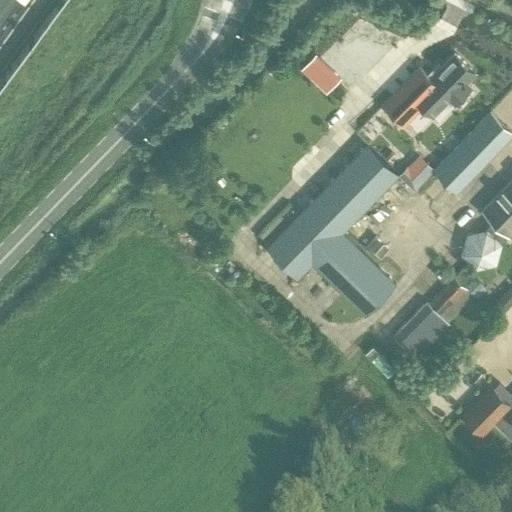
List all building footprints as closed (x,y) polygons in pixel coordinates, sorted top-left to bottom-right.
[(420,65),(384,102),(404,122),(422,104),(432,114),(450,96),(455,102),(471,86),(465,80),(474,70),(455,51),(431,76),(420,65)] [(511,129),(491,109),(433,168),(456,190),(511,133),(511,129)] [(367,142),(348,161),(380,192),(399,172),(367,142)] [(348,161),(336,173),(368,204),(380,192),(348,161)] [(424,179),(409,164),(399,174),(414,189),(424,179)] [(188,173),(181,180),(188,186),(195,179),(202,173),(196,166),(188,173)] [(336,173),(318,192),(349,223),(368,204),(336,173)] [(511,177),(482,208),(493,219),(485,228),(467,232),(462,252),(476,266),(495,261),(500,242),(509,233),(511,229),(511,177)] [(318,192),(292,218),(324,249),(343,230),(349,223),(318,192)] [(292,218),(267,245),(298,275),(312,261),(324,249),(292,218)] [(324,249),(312,261),(365,313),(396,281),(343,230),(324,249)] [(443,325),(474,293),(470,290),(455,275),(424,306),(423,304),(395,332),(416,353),(443,325)] [(474,293),(483,284),(474,275),(465,285),(470,290),(474,293)] [(460,413),(483,434),(511,404),(511,403),(490,382),(460,413)]
